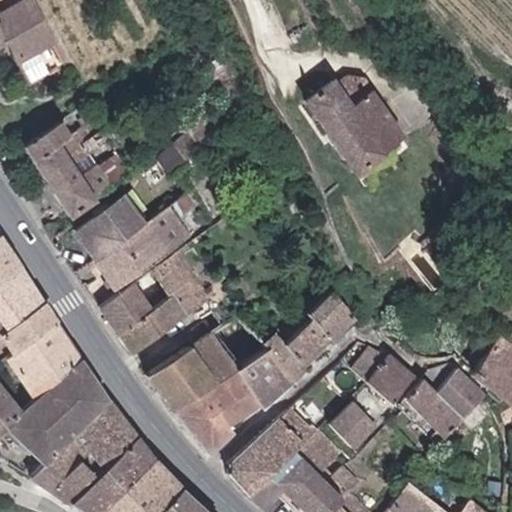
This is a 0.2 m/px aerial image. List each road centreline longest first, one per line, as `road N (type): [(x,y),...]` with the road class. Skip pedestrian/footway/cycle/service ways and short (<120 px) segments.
road 1 (primary): [(0,184),(171,439),(242,511)]
road 2 (unknown): [(218,105),(39,243)]
